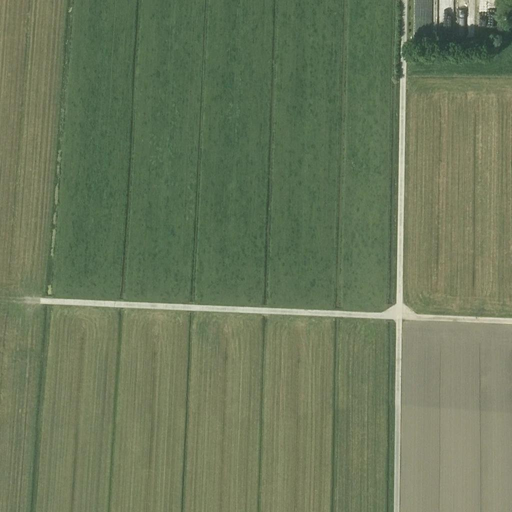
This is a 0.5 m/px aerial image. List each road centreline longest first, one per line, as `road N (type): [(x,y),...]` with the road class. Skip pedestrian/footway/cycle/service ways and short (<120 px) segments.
road 1 (track): [(396,511),(406,0)]
road 2 (track): [(40,301),(511,319)]
